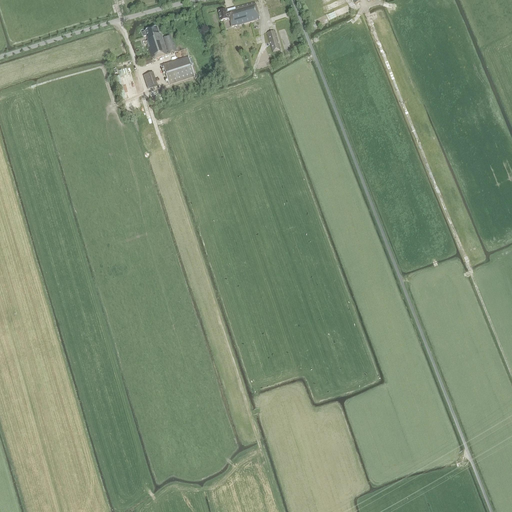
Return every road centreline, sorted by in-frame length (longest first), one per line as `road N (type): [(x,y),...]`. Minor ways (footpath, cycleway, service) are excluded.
road 1 (unclassified): [(490,511),(293,0)]
road 2 (tertiary): [(0,54),(199,0)]
